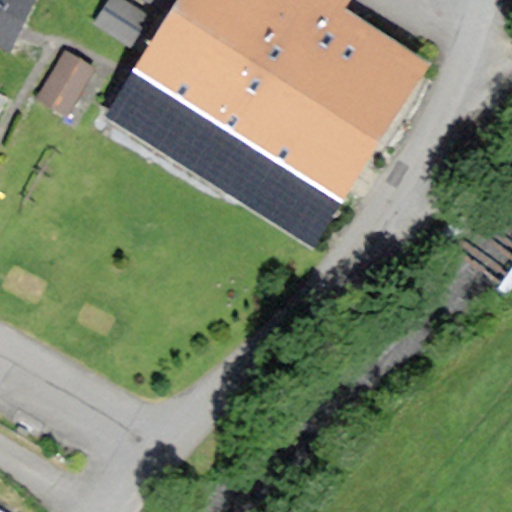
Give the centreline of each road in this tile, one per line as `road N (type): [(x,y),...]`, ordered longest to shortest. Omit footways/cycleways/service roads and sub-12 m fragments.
road 1 (residential): [(172,435),(381,206),(459,72),(483,0)]
road 2 (residential): [(0,341),(172,435)]
